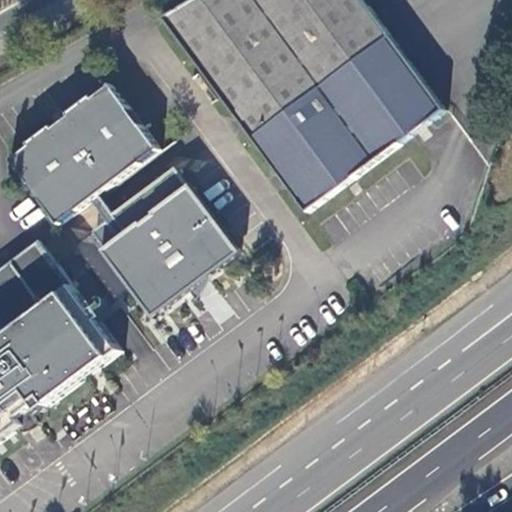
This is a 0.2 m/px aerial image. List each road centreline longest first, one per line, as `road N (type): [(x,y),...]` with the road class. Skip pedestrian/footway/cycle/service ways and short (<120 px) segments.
road 1 (trunk): [(473,366),(278,511)]
road 2 (trunk): [(378,511),(511,411)]
